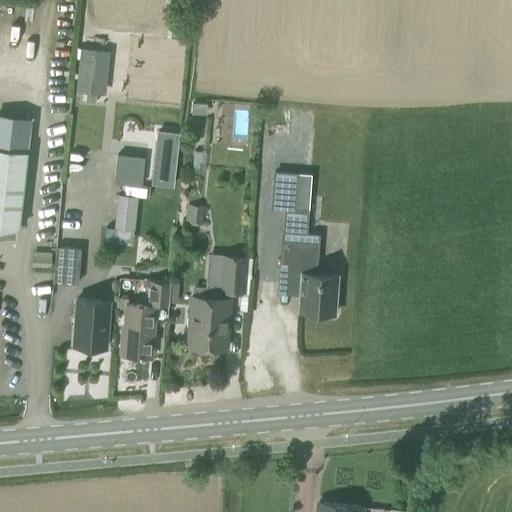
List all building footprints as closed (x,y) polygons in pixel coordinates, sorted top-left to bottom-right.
[(77,91),(109,91),(110,47),(78,46),(77,91)] [(19,227),(28,151),(27,151),(31,122),(0,117),(0,228),(20,228),(20,227),(19,227)] [(114,182),(141,185),(145,157),(117,154),(114,182)] [(295,210),(298,173),(272,171),(269,208),(295,210)] [(114,228),(134,230),(138,196),(118,194),(114,228)] [(191,203),(189,227),(204,228),(205,204),(191,203)] [(334,314),(337,275),(315,273),(317,247),(281,244),(278,283),(300,285),(298,311),(317,312),(317,316),(330,317),(330,313),(334,314)] [(80,249),(56,247),(53,281),(77,283),(80,249)] [(245,258),(223,256),(221,290),(243,292),(245,258)] [(155,306),(155,302),(168,303),(170,281),(150,280),(148,306),(126,304),(122,355),(151,357),(155,306)] [(226,349),(230,299),(192,296),(188,346),(226,349)] [(109,301),(77,298),(73,345),(106,348),(109,301)] [(361,511),(362,508),(318,503),(316,511),(361,511)]
